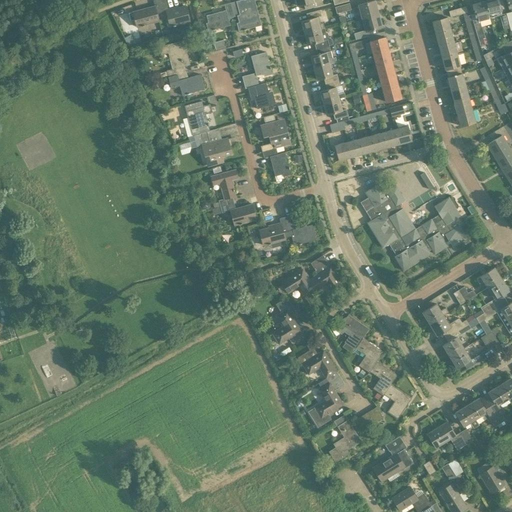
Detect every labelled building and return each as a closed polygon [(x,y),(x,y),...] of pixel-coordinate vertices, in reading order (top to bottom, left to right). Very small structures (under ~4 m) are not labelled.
[(157,13),(163,11),(159,0),(155,0),(153,0),(155,6),(135,11),(137,18),(135,18),(137,27),(159,21),(157,13)] [(165,0),(159,0),(163,11),(166,11),(168,19),(166,19),(167,27),(190,21),(186,6),(168,11),(165,0)] [(240,0),(230,3),(234,16),(237,15),(239,23),(236,23),(238,31),(261,25),(253,0),(240,0)] [(304,4),(305,9),(323,5),(321,0),(295,0),(297,6),(304,4)] [(358,5),(361,18),(379,14),(375,0),(358,5)] [(488,18),(489,18),(485,0),(472,4),(476,18),(478,17),(479,21),(488,18)] [(498,0),(486,0),(485,0),(489,18),(500,14),(500,18),(503,29),(510,28),(506,14),(503,15),(498,0)] [(228,18),(234,16),(230,3),(224,4),(226,10),(206,15),(208,23),(205,23),(208,31),(230,25),(228,18)] [(351,10),(349,3),(335,7),(337,13),(351,10)] [(462,13),(466,26),(471,24),(467,12),(465,6),(449,11),(450,17),(462,13)] [(301,21),(304,33),(324,28),(323,23),(320,24),(318,16),(321,16),(319,11),(306,14),(308,20),(301,21)] [(382,27),(379,14),(361,18),(364,31),(354,33),(356,39),(377,34),(376,29),(382,27)] [(432,21),(435,33),(450,29),(447,17),(432,21)] [(480,22),(474,24),(480,45),(484,44),(482,39),(485,38),(480,22)] [(314,43),(316,49),(332,45),(331,39),(328,38),(327,33),(325,32),(324,28),(304,33),(307,45),(314,43)] [(450,29),(435,33),(439,46),(454,42),(450,29)] [(474,36),(469,37),(473,49),(478,48),(474,36)] [(369,41),(373,54),(388,49),(385,37),(369,41)] [(168,75),(169,77),(187,72),(185,66),(190,65),(187,52),(179,54),(178,50),(186,48),(183,40),(159,47),(161,55),(168,53),(173,70),(167,71),(167,72),(168,75)] [(217,48),(226,46),(225,40),(215,42),(217,48)] [(349,44),(353,59),(357,58),(355,50),(364,48),(362,41),(349,44)] [(454,42),(439,46),(442,58),(457,54),(454,42)] [(506,54),(498,58),(511,85),(511,43),(503,48),(505,52),(506,54)] [(310,56),(313,68),(329,64),(336,62),(335,58),(332,58),(330,50),(335,49),(334,44),(332,45),(316,49),(317,54),(310,56)] [(501,46),(491,51),(494,57),(504,51),(501,46)] [(481,60),(478,48),(473,49),(477,61),(481,60)] [(373,54),(376,66),(391,62),(388,49),(373,54)] [(242,76),(244,83),(257,79),(256,76),(263,74),(264,76),(272,74),(266,52),(251,56),(255,73),(242,76)] [(460,66),(457,54),(442,58),(445,70),(460,66)] [(391,62),(376,66),(379,78),(395,74),(391,62)] [(324,78),(326,84),(338,80),(336,74),(333,75),(329,64),(313,68),(316,80),(324,78)] [(480,69),(485,80),(489,78),(484,67),(480,69)] [(187,72),(169,77),(171,88),(179,86),(182,96),(204,90),(200,75),(188,78),(187,72)] [(447,77),(450,90),(465,86),(462,73),(447,77)] [(379,78),(382,90),(398,86),(395,74),(379,78)] [(485,80),(490,92),(494,90),(489,78),(485,80)] [(266,83),(259,85),(257,79),(244,83),(245,88),(251,87),(257,109),(275,104),(272,91),(268,92),(266,83)] [(320,91),(323,103),(339,98),(345,97),(344,93),(338,95),(336,87),(339,86),(338,80),(326,84),(327,89),(320,91)] [(401,98),(398,86),(382,90),(385,102),(401,98)] [(450,90),(454,102),(469,98),(465,86),(450,90)] [(490,92),(495,103),(499,101),(494,90),(490,92)] [(371,93),(367,94),(362,95),(367,111),(376,109),(371,93)] [(358,94),(352,95),(354,105),(361,103),(358,94)] [(336,118),(337,122),(341,121),(349,119),(346,109),(342,110),(339,98),(323,103),(326,115),(333,113),(335,118),(336,118)] [(454,102),(457,114),(472,110),(469,98),(454,102)] [(193,135),(195,141),(208,137),(207,131),(210,130),(205,114),(212,112),(210,104),(204,106),(203,101),(184,106),(188,117),(183,119),(188,137),(193,135)] [(504,113),(499,101),(495,103),(500,114),(504,113)] [(389,108),(389,109),(391,113),(392,117),(404,113),(402,105),(389,108)] [(475,122),(472,110),(457,114),(460,126),(475,122)] [(377,112),(366,115),(367,120),(368,123),(379,120),(378,116),(377,112)] [(366,115),(354,118),(355,122),(355,123),(367,120),(366,115)] [(274,143),(261,146),(262,152),(276,149),(275,146),(282,144),(283,146),(291,144),(289,139),(290,139),(289,136),(285,122),(277,124),(276,121),(261,126),(264,137),(269,136),(270,139),(273,138),(274,143)] [(344,130),(343,126),(341,121),(337,122),(330,124),(332,133),(344,130)] [(408,125),(395,128),(400,144),(412,141),(408,125)] [(395,128),(383,131),(387,147),(400,144),(395,128)] [(383,131),(371,135),(375,151),(387,147),(383,131)] [(371,135),(359,138),(363,154),(375,151),(371,135)] [(487,144),(495,158),(511,149),(502,135),(487,144)] [(208,137),(195,141),(197,147),(202,146),(205,153),(207,153),(210,166),(223,162),(221,157),(231,154),(227,139),(210,144),(208,137)] [(359,138),(346,141),(351,157),(363,154),(359,138)] [(338,161),(351,157),(346,141),(334,145),(338,161)] [(276,149),(262,152),(264,159),(269,157),(274,176),(282,174),(283,176),(290,175),(284,153),(277,155),(276,149)] [(495,158),(504,172),(511,167),(511,151),(511,149),(495,158)] [(211,176),(213,185),(220,183),(224,199),(219,201),(219,202),(221,207),(234,203),(232,197),(236,196),(231,180),(238,179),(235,169),(211,176)] [(433,187),(424,172),(420,175),(429,189),(433,187)] [(368,198),(360,202),(371,220),(367,223),(382,247),(389,243),(396,256),(394,257),(403,271),(430,254),(428,251),(431,249),(435,254),(448,246),(445,242),(448,240),(453,247),(467,238),(459,225),(454,228),(451,222),(460,216),(448,197),(434,206),(439,214),(415,229),(399,204),(405,200),(395,185),(383,193),(378,184),(366,192),(365,192),(366,193),(368,198)] [(234,203),(221,207),(222,212),(232,209),(234,217),(232,217),(234,225),(256,219),(252,204),(235,208),(234,203)] [(283,232),(285,238),(292,236),(294,246),(316,240),(312,225),(295,229),(291,215),(285,217),(289,231),(283,232)] [(285,239),(285,238),(283,232),(289,231),(285,217),(279,219),(280,225),(261,230),(263,237),(262,238),(263,245),(285,239)] [(309,280),(316,291),(326,284),(333,295),(343,288),(330,267),(328,268),(326,264),(328,263),(323,255),(310,263),(318,275),(314,277),(309,280)] [(481,276),(488,287),(501,279),(494,268),(481,276)] [(310,294),(316,291),(309,280),(302,270),(281,283),(288,294),(298,287),(312,308),(317,304),(310,294)] [(501,279),(488,287),(495,299),(508,290),(501,279)] [(464,287),(458,290),(465,301),(475,295),(473,290),(468,293),(464,287)] [(460,304),(465,301),(458,290),(453,293),(460,304)] [(293,319),(298,316),(292,306),(287,310),(281,301),(276,304),(281,312),(276,316),(282,326),(272,333),(279,344),(300,331),(293,319)] [(480,308),(483,313),(494,306),(495,306),(492,301),(480,308)] [(511,301),(500,309),(508,321),(511,317),(511,301)] [(430,324),(443,315),(448,312),(445,308),(440,311),(436,304),(423,312),(430,324)] [(476,318),(479,323),(484,320),(497,312),(494,306),(483,313),(476,318)] [(353,351),(355,348),(356,347),(363,338),(369,329),(348,315),(347,318),(336,324),(341,333),(344,331),(350,335),(342,347),(351,352),(353,351)] [(442,332),(445,337),(453,332),(467,323),(466,320),(461,323),(459,318),(449,324),(443,315),(430,324),(437,335),(442,332)] [(479,323),(486,334),(491,331),(484,320),(479,323)] [(467,323),(453,332),(456,337),(471,328),(467,323)] [(486,334),(493,345),(498,342),(494,336),(499,333),(496,328),(491,331),(486,334)] [(443,345),(450,356),(463,348),(456,337),(453,332),(445,337),(448,342),(443,345)] [(487,349),(493,345),(486,334),(480,338),(487,349)] [(356,347),(355,348),(365,355),(359,366),(369,373),(370,371),(377,361),(383,352),(365,339),(363,338),(356,347)] [(463,348),(450,356),(457,368),(471,360),(463,348)] [(323,350),(302,364),(309,374),(319,368),(326,379),(327,380),(329,383),(329,384),(340,377),(323,350)] [(377,361),(370,371),(380,378),(373,389),(383,396),(384,395),(391,384),(398,375),(380,363),(377,361)] [(344,384),(340,377),(329,384),(329,383),(327,380),(326,379),(319,383),(322,388),(319,390),(325,401),(308,412),(318,427),(331,419),(328,414),(343,405),(334,390),(344,384)] [(511,379),(511,378),(500,385),(508,399),(511,396),(511,379)] [(391,384),(384,395),(394,402),(387,412),(398,419),(412,399),(394,387),(391,384)] [(493,399),(488,402),(501,423),(506,420),(502,413),(504,411),(499,404),(508,399),(500,385),(489,392),(493,399)] [(478,399),(467,406),(475,419),(483,414),(488,421),(491,420),(495,426),(501,423),(488,402),(483,405),(478,399)] [(109,405),(100,410),(109,427),(124,419),(116,404),(110,407),(109,405)] [(479,425),(475,419),(467,406),(456,413),(464,426),(470,423),(473,428),(479,425)] [(372,410),(378,421),(384,417),(377,407),(377,408),(372,410)] [(100,410),(91,414),(100,432),(109,427),(100,410)] [(372,410),(366,414),(372,424),(378,421),(372,410)] [(91,414),(81,420),(90,437),(100,432),(91,414)] [(366,414),(361,417),(368,427),(372,424),(366,414)] [(360,441),(344,415),(334,421),(344,437),(334,443),(336,447),(329,451),(335,461),(349,453),(347,449),(351,446),(351,445),(354,443),(355,444),(360,441)] [(362,431),(368,427),(361,417),(356,420),(362,431)] [(81,420),(71,425),(80,443),(90,437),(81,420)] [(467,443),(460,432),(455,435),(447,422),(428,434),(436,448),(450,439),(457,450),(467,443)] [(64,438),(57,442),(62,452),(80,443),(71,425),(60,431),(62,433),(64,438)] [(466,429),(461,432),(470,447),(475,444),(466,429)] [(62,433),(54,437),(57,442),(64,438),(62,433)] [(406,447),(403,442),(389,450),(392,455),(391,455),(392,456),(373,468),(381,481),(404,466),(405,467),(412,463),(404,449),(406,447)] [(503,486),(505,484),(497,470),(501,467),(489,448),(481,453),(490,467),(479,474),(491,493),(497,490),(498,491),(504,487),(503,486)] [(442,462),(444,466),(448,463),(451,461),(449,457),(442,462)] [(435,471),(429,460),(423,464),(429,475),(435,471)] [(444,466),(442,467),(450,481),(456,477),(448,463),(444,466)] [(92,470),(81,474),(88,493),(99,489),(92,470)] [(81,474),(70,478),(77,497),(88,493),(81,474)] [(70,478),(59,482),(66,501),(77,497),(70,478)] [(59,482),(48,486),(55,505),(66,501),(59,482)] [(452,483),(439,491),(451,511),(459,511),(467,508),(452,483)] [(392,498),(400,511),(414,502),(420,511),(421,511),(431,506),(423,493),(416,497),(410,487),(392,498)] [(441,511),(436,503),(431,506),(421,511),(441,511)]
